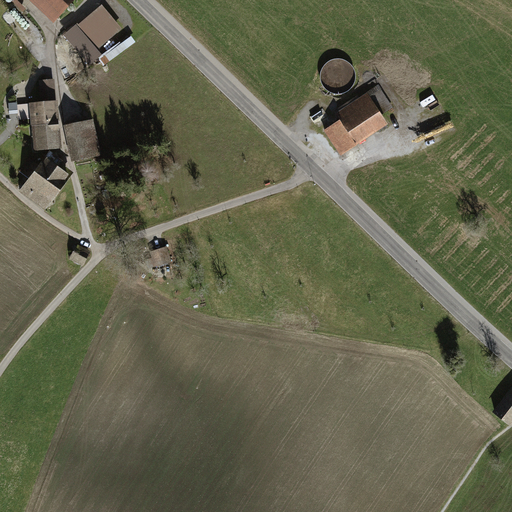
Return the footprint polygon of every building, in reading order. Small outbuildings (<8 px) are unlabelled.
[(29,0),(55,23),(76,0),(29,0)] [(126,32),(100,6),(67,38),(93,64),(126,32)] [(111,49),(115,55),(137,42),(133,35),(111,49)] [(344,81),(345,68),(328,66),(327,77),(332,78),(332,80),(344,81)] [(44,103),(32,104),(34,151),(66,150),(63,77),(43,78),(44,103)] [(345,122),(327,134),(344,159),(394,126),(373,93),(340,115),(345,122)] [(319,119),(324,127),(340,118),(335,110),(319,119)] [(97,123),(71,128),(78,166),(104,161),(97,123)] [(76,175),(51,157),(27,190),(52,208),(76,175)] [(146,250),(149,267),(172,262),(169,245),(146,250)] [(511,389),(493,410),(507,423),(511,416),(511,389)]
